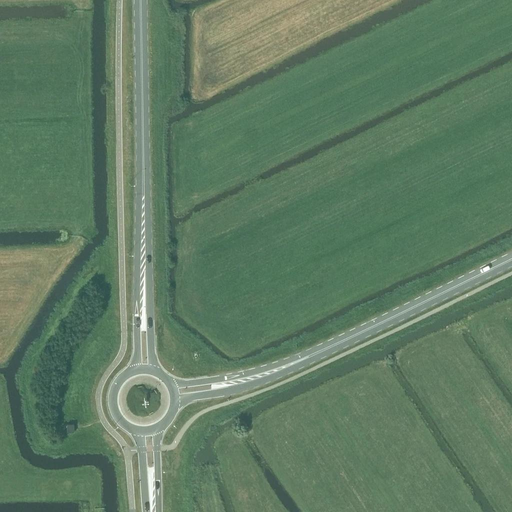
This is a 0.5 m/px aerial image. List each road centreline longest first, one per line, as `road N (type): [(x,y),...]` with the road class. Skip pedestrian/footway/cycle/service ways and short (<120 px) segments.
road 1 (primary): [(142,311),(139,0)]
road 2 (secondary): [(235,383),(511,259)]
